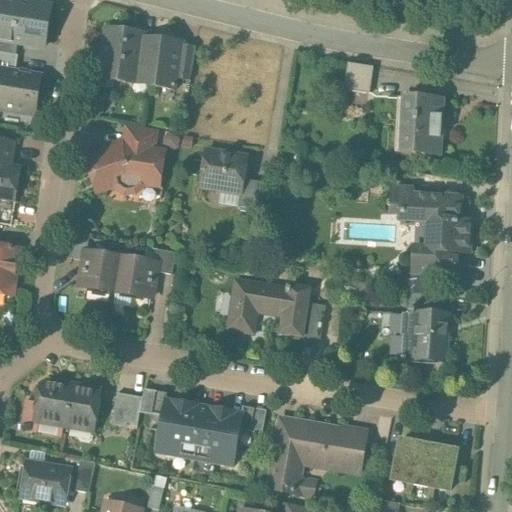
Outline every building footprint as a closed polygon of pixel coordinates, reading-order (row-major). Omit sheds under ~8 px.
[(51,7),(6,0),(0,0),(0,41),(18,44),(44,49),(51,7)] [(144,35),(107,30),(100,80),(132,84),(135,63),(141,64),(144,39),(144,35)] [(144,39),(141,64),(135,63),(132,84),(150,86),(155,41),(144,39)] [(18,44),(0,41),(0,53),(16,56),(18,44)] [(182,44),(155,41),(150,86),(150,88),(176,91),(177,80),(182,46),(182,44)] [(196,48),(182,46),(177,80),(190,82),(196,48)] [(0,53),(0,70),(15,73),(18,57),(0,53)] [(373,68),(348,64),(344,91),(370,95),(373,68)] [(15,73),(0,70),(0,110),(35,117),(42,77),(15,73)] [(443,101),(404,99),(401,156),(440,158),(441,139),(442,120),(443,101)] [(154,135),(128,131),(126,145),(152,149),(154,135)] [(16,143),(0,140),(0,156),(13,159),(16,143)] [(152,149),(126,145),(109,151),(107,155),(89,162),(100,191),(116,184),(118,187),(120,189),(122,191),(125,192),(129,193),(132,193),(135,192),(136,191),(138,190),(140,188),(142,186),(143,182),(156,184),(161,156),(151,154),(152,149)] [(248,159),(205,152),(199,188),(240,194),(242,195),(245,181),(248,159)] [(13,159),(0,156),(0,201),(16,204),(22,168),(12,167),(13,159)] [(262,183),(245,181),(242,195),(240,194),(238,208),(257,211),(262,183)] [(461,199),(412,197),(412,191),(393,190),(392,215),(401,216),(400,222),(426,223),(433,231),(432,250),(415,249),(413,275),(457,277),(458,254),(469,255),(471,223),(460,223),(461,199)] [(89,240),(74,237),(70,260),(84,262),(86,254),(87,254),(89,240)] [(0,247),(0,295),(13,297),(19,250),(0,247)] [(176,254),(157,251),(155,265),(156,265),(155,273),(172,276),(176,254)] [(87,254),(86,254),(84,262),(80,288),(81,288),(115,293),(115,294),(121,259),(120,259),(87,254)] [(155,265),(122,260),(122,259),(121,259),(115,294),(116,294),(150,299),(151,300),(155,273),(156,265),(155,265)] [(368,286),(350,283),(348,299),(357,301),(361,299),(367,292),(367,291),(368,286)] [(289,289),(287,289),(287,292),(237,284),(235,294),(229,330),(252,333),(255,311),(285,316),(282,333),(301,336),(306,304),(308,292),(289,289)] [(448,299),(408,292),(408,293),(408,292),(406,315),(417,316),(417,314),(447,316),(448,299)] [(306,304),(301,336),(307,337),(312,305),(306,304)] [(326,307),(312,305),(307,337),(320,339),(326,307)] [(447,316),(417,314),(417,316),(406,315),(402,315),(401,337),(404,337),(402,358),(401,364),(405,364),(422,365),(422,359),(445,360),(448,316),(447,316)] [(71,387),(48,383),(40,387),(34,423),(64,428),(71,387)] [(101,392),(71,387),(64,428),(93,433),(101,392)] [(131,397),(117,394),(111,426),(126,428),(127,424),(126,423),(131,397)] [(142,399),(131,397),(126,423),(127,424),(138,426),(142,399)] [(244,413),(169,399),(165,420),(163,420),(156,462),(234,477),(242,433),(241,432),(244,413)] [(342,431),(291,422),(290,423),(287,423),(280,427),(280,431),(279,430),(269,490),(311,497),(314,483),(295,480),(298,464),(336,471),(342,431)] [(366,433),(343,429),(342,431),(336,471),(359,475),(366,433)] [(436,451),(420,448),(421,445),(400,441),(392,482),(449,493),(457,452),(437,448),(436,451)] [(81,462),(78,474),(71,472),(67,491),(89,495),(96,465),(81,462)] [(71,472),(27,465),(21,498),(65,506),(67,491),(71,472)] [(166,480),(155,477),(153,487),(164,489),(166,480)] [(164,489),(153,487),(147,509),(159,511),(164,489)] [(399,511),(400,505),(376,502),(374,511),(399,511)]
